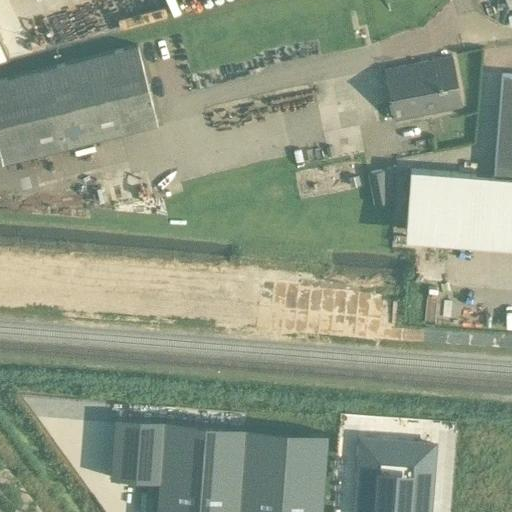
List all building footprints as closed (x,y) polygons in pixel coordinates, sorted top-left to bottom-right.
[(0,158),(1,162),(157,123),(137,43),(0,77),(0,158)] [(384,68),(393,119),(461,106),(452,55),(384,68)] [(511,73),(500,73),(492,176),(410,169),(405,230),(511,238),(511,73)] [(383,169),(367,172),(373,204),(389,200),(383,169)] [(106,414),(101,473),(150,477),(147,511),(319,511),(326,432),(106,414)] [(360,437),(354,511),(428,511),(433,443),(360,437)] [(511,511),(511,462),(473,460),(469,511),(511,511)]
